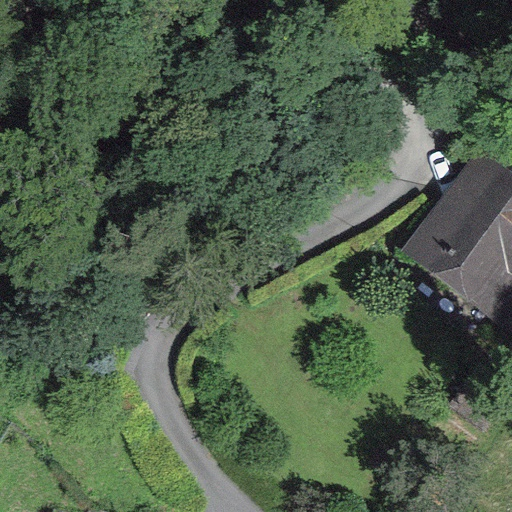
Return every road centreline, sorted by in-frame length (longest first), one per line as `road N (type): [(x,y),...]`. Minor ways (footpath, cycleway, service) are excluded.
road 1 (track): [(276,0),(412,106),(414,141),(387,187),(164,320),(148,340),(150,385),(237,511)]
road 2 (track): [(511,64),(399,8),(357,0)]
